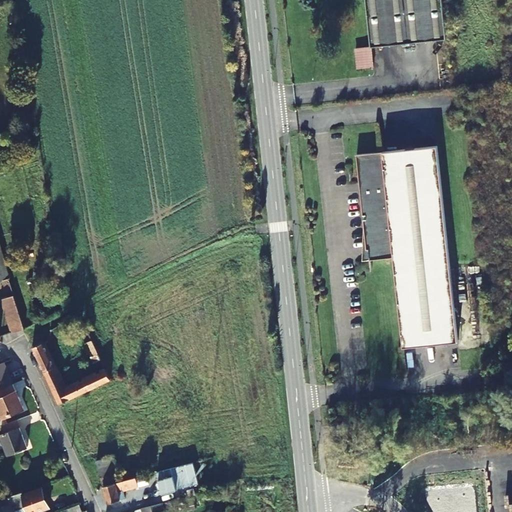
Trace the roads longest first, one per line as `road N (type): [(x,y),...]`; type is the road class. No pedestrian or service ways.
road 1 (secondary): [(253,0),(309,511)]
road 2 (residential): [(0,354),(19,344),(96,511)]
